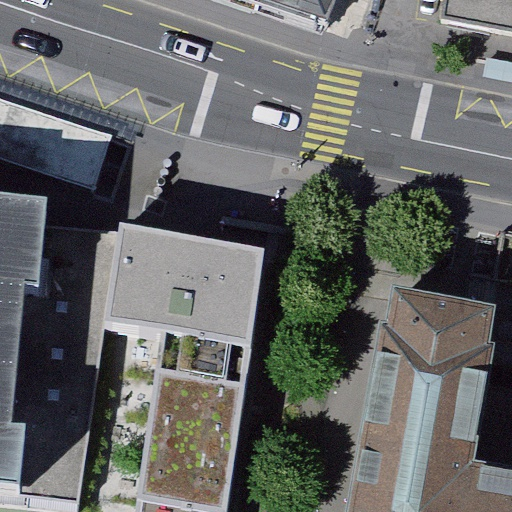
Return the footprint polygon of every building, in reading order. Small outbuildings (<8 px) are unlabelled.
[(230,0),(333,31),(345,0),(230,0)] [(511,0),(451,0),(449,23),(511,34),(511,0)] [(0,164),(94,197),(113,142),(0,103),(0,164)] [(0,511),(18,511),(23,460),(9,458),(22,313),(38,314),(45,238),(46,225),(0,220),(0,511)] [(23,460),(18,511),(79,511),(105,334),(120,242),(45,238),(38,314),(22,313),(9,458),(23,460)] [(185,347),(270,360),(286,268),(281,267),(120,242),(105,334),(185,347)] [(494,326),(394,308),(357,511),(511,511),(511,487),(467,479),(494,326)] [(185,347),(157,511),(245,511),(270,360),(185,347)]
